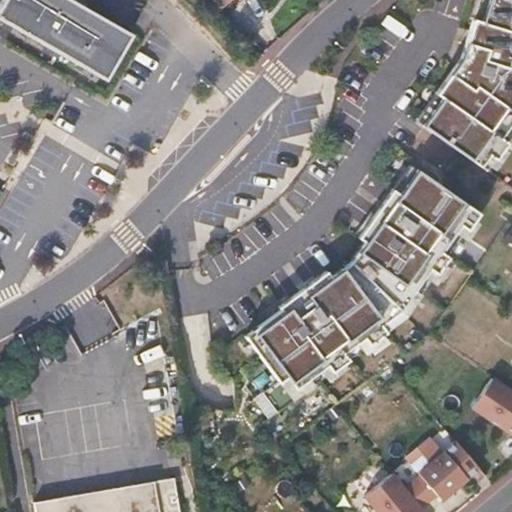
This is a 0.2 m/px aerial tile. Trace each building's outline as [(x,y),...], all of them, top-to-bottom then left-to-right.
[(60,0),(50,18),(19,0),(0,0),(0,1),(0,20),(102,79),(129,34),(84,8),(87,3),(82,0),(60,0)] [(60,0),(19,0),(50,18),(60,0)] [(511,1),(507,0),(471,0),(459,43),(463,45),(459,60),(451,70),(448,67),(408,122),(480,172),(511,128),(511,1)] [(471,215),(403,167),(350,241),(358,244),(344,265),(321,281),(318,274),(269,310),(271,315),(235,340),(269,388),(255,400),(267,417),(377,335),(372,329),(391,316),(406,293),(413,298),(471,215)] [(511,370),(499,389),(511,397),(511,370)] [(511,397),(499,389),(487,379),(465,409),(510,441),(511,438),(511,397)] [(423,511),(473,470),(451,444),(398,490),(417,511),(423,511)] [(179,451),(169,452),(171,466),(181,465),(179,451)] [(417,511),(398,490),(387,475),(355,500),(364,511),(417,511)] [(178,511),(173,480),(34,504),(35,511),(178,511)]
